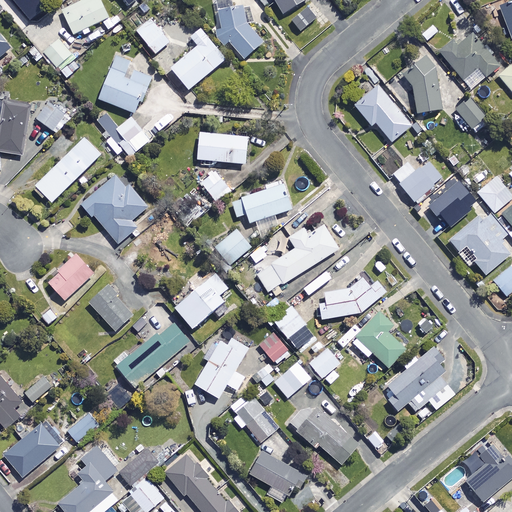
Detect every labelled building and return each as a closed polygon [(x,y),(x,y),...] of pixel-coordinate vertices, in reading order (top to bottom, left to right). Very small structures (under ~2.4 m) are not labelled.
[(56,0),(11,0),(31,23),(56,0)] [(111,19),(101,0),(87,0),(64,11),(75,36),(111,19)] [(275,0),(285,16),(311,0),(310,0),(275,0)] [(511,4),(501,9),(511,37),(511,4)] [(0,17),(5,14),(0,7),(0,60),(12,51),(0,36),(0,17)] [(247,24),(243,8),(220,13),(217,34),(218,38),(225,47),(230,43),(245,61),(264,45),(247,24)] [(319,20),(309,8),(293,21),(302,33),(319,20)] [(171,43),(151,20),(137,32),(157,55),(171,43)] [(428,44),(439,35),(433,28),(422,37),(428,44)] [(227,61),(201,29),(191,37),(200,47),(173,70),(190,92),(227,61)] [(501,68),(474,36),(459,48),(454,42),(441,53),(465,82),(480,70),(488,79),(501,68)] [(133,64),(118,58),(100,99),(137,116),(153,78),(131,69),(133,64)] [(436,69),(427,59),(407,75),(414,88),(418,115),(442,112),(436,69)] [(74,62),(62,73),(68,79),(80,68),(74,62)] [(511,65),(499,77),(511,91),(511,65)] [(413,129),(381,88),(356,107),(373,128),(377,125),(393,144),(413,129)] [(52,101),(38,119),(58,135),(72,116),(52,101)] [(490,123),(471,101),(458,112),(477,134),(490,123)] [(31,109),(7,105),(0,146),(0,152),(23,157),(31,109)] [(152,142),(133,119),(118,131),(126,141),(121,145),(132,158),(152,142)] [(250,139),(202,134),(199,161),(247,166),(250,139)] [(35,190),(45,200),(48,197),(54,204),(102,157),(86,140),(35,190)] [(470,158),(459,144),(445,155),(456,169),(470,158)] [(444,180),(430,162),(401,186),(416,203),(444,180)] [(232,192),(216,172),(202,184),(218,203),(232,192)] [(127,190),(117,177),(83,205),(93,218),(96,216),(120,245),(139,230),(133,222),(149,209),(131,187),(127,190)] [(511,200),(511,194),(498,178),(479,194),(495,214),(511,200)] [(478,204),(456,180),(446,188),(450,192),(431,209),(449,230),(478,204)] [(293,211),(285,186),(233,203),(238,219),(249,215),(252,224),(293,211)] [(511,257),(481,217),(449,242),(470,268),(476,263),(487,276),(511,257)] [(340,250),(325,227),(310,237),(305,229),(290,239),(298,250),(258,275),(270,295),(340,250)] [(253,248),(238,231),(216,250),(230,267),(253,248)] [(96,274),(77,256),(49,283),(67,302),(96,274)] [(511,293),(511,268),(511,267),(494,282),(507,298),(511,293)] [(229,291),(218,277),(178,310),(195,331),(227,304),(221,297),(229,291)] [(386,294),(379,283),(371,288),(365,279),(349,290),(327,294),(329,304),(321,306),(324,321),(363,314),(386,294)] [(135,317),(109,288),(91,304),(117,333),(135,317)] [(308,325),(293,308),(275,323),(290,340),(308,325)] [(58,318),(52,310),(43,318),(50,325),(58,318)] [(395,326),(382,312),(353,342),(369,358),(374,354),(390,369),(408,351),(389,332),(395,326)] [(192,342),(177,324),(162,336),(160,333),(119,368),(137,389),(192,342)] [(289,351),(275,334),(261,346),(275,363),(289,351)] [(250,350),(234,340),(229,347),(222,343),(196,385),(220,400),(228,387),(237,393),(246,378),(236,373),(250,350)] [(452,367),(436,348),(419,362),(415,356),(405,365),(408,369),(388,386),(396,395),(390,401),(400,413),(409,405),(416,413),(448,386),(440,377),(452,367)] [(342,365),(328,349),(311,365),(324,380),(342,365)] [(312,380),(299,364),(276,383),(289,399),(312,380)] [(264,380),(274,372),(269,365),(259,374),(264,380)] [(369,388),(352,366),(341,375),(358,396),(369,388)] [(24,403),(2,377),(0,378),(0,423),(1,423),(7,430),(22,418),(16,411),(24,403)] [(36,402),(54,388),(47,378),(28,393),(36,402)] [(280,429),(250,393),(232,407),(262,444),(280,429)] [(360,447),(318,409),(311,417),(303,410),(290,425),(317,449),(320,446),(343,466),(360,447)] [(101,426),(92,414),(69,430),(77,442),(101,426)] [(62,447),(44,425),(6,456),(24,478),(62,447)] [(511,458),(503,448),(493,446),(482,455),(479,451),(464,464),(475,476),(467,482),(485,503),(511,479),(511,458)] [(119,472),(99,447),(83,459),(89,467),(80,474),(86,483),(60,504),(66,511),(106,511),(121,500),(106,483),(119,472)] [(160,463),(149,450),(121,474),(133,487),(160,463)] [(303,476),(264,453),(251,474),(273,488),(268,496),(285,506),(303,476)] [(235,511),(189,455),(166,474),(184,497),(187,494),(201,511),(235,511)] [(150,511),(166,499),(149,479),(117,506),(121,511),(127,511),(130,510),(131,511),(150,511)]
